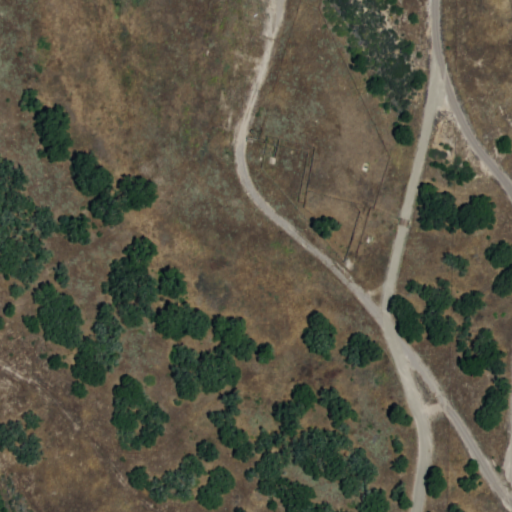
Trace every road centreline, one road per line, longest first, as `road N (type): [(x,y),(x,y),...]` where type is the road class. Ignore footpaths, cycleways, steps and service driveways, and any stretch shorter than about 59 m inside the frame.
road 1 (residential): [(284,6),(251,98),(245,169),(262,203),(412,352),(434,447),(415,511)]
road 2 (residential): [(511,183),(449,85),(438,0)]
road 3 (residential): [(412,352),(508,475)]
